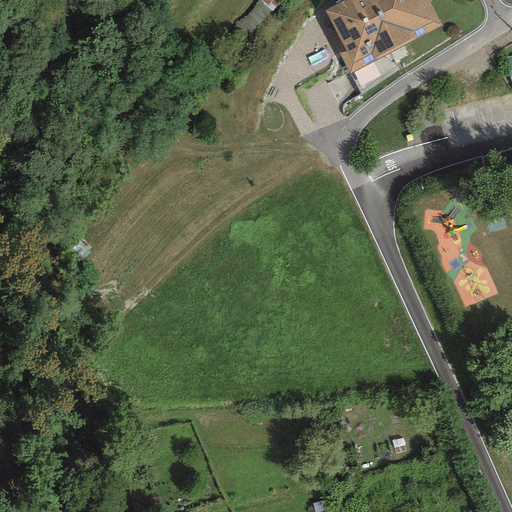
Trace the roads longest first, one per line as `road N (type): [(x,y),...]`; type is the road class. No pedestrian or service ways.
road 1 (residential): [(509,511),(372,206),(387,177),(511,134)]
road 2 (track): [(372,206),(351,174),(352,126),(511,15)]
